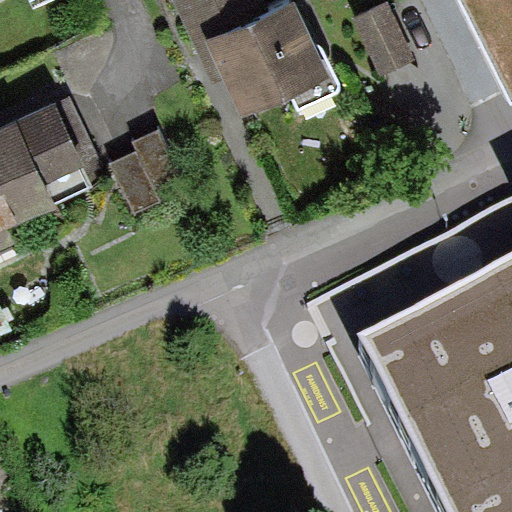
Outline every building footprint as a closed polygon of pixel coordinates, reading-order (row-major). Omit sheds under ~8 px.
[(262,0),(177,0),(216,82),(226,77),(243,112),(287,92),(298,114),(334,97),(338,94),(340,91),(341,86),(339,81),(322,43),(318,45),(297,0),(282,0),(266,7),(262,0)] [(511,0),(459,0),(509,105),(511,103),(511,0)] [(388,1),(353,17),(380,76),(416,60),(388,1)] [(102,165),(71,95),(0,127),(0,251),(17,244),(10,229),(57,208),(55,203),(90,187),(83,173),(102,165)] [(111,162),(136,216),(164,203),(159,192),(186,180),(162,127),(133,141),(137,150),(111,162)] [(511,511),(511,290),(371,360),(446,511),(511,511)] [(0,334),(13,329),(0,299),(0,334)]
